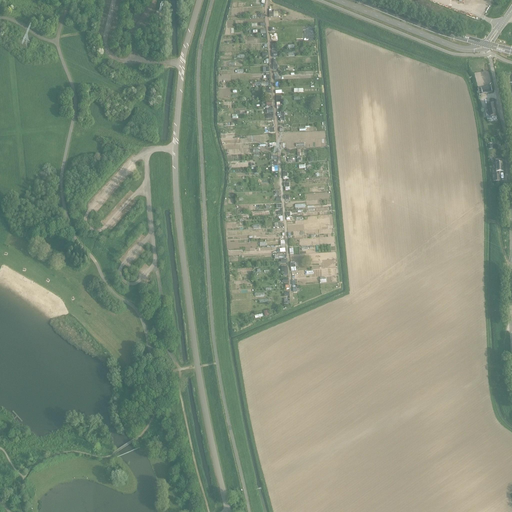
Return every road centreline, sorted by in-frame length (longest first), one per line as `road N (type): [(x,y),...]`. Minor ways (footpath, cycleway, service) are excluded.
road 1 (unclassified): [(229,511),(197,366),(176,197),(182,63),(200,0)]
road 2 (unclassified): [(511,323),(504,130),(483,47)]
road 3 (unclassified): [(337,0),(453,47)]
